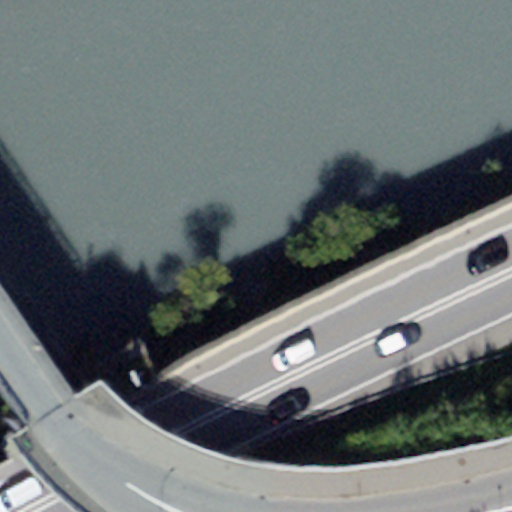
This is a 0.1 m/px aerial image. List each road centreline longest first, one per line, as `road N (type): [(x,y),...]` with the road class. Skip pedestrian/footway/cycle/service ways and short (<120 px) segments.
road 1 (trunk): [(511,267),(206,414),(30,511)]
road 2 (primary): [(168,511),(94,463),(49,413)]
